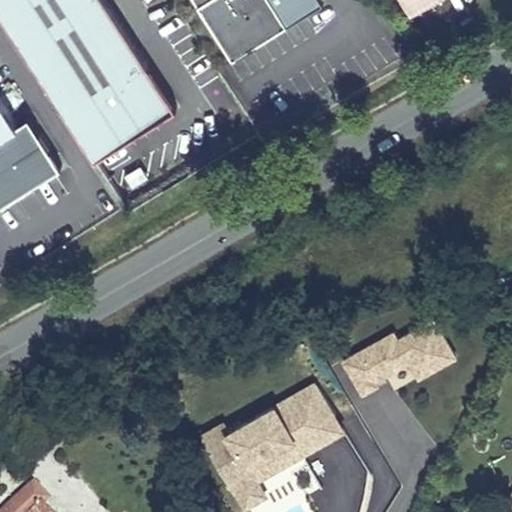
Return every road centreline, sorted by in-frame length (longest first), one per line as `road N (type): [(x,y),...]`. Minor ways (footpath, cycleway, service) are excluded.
road 1 (primary): [(511,58),(0,362)]
road 2 (unknown): [(0,44),(84,175)]
